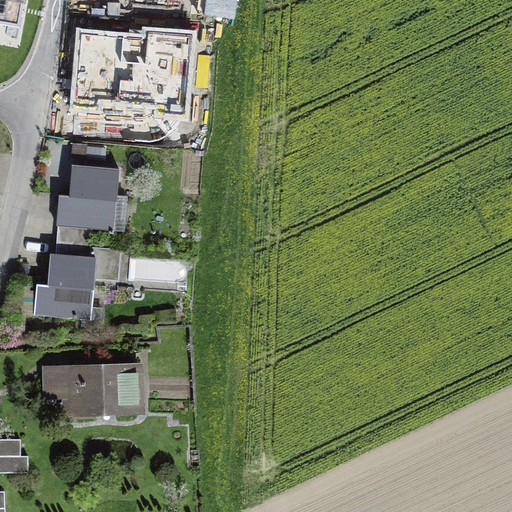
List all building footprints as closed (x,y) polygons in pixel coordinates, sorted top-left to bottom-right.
[(22,0),(0,0),(0,24),(17,28),(22,0)] [(187,101),(186,44),(108,46),(109,103),(187,101)] [(126,169),(78,164),(75,195),(65,194),(61,229),(120,234),(123,201),(126,169)] [(53,259),(51,287),(40,286),(37,320),(59,321),(59,313),(95,315),(98,262),(53,259)] [(140,360),(38,362),(39,398),(60,397),(60,416),(141,415),(140,360)] [(30,445),(0,444),(0,479),(30,480),(30,445)]
